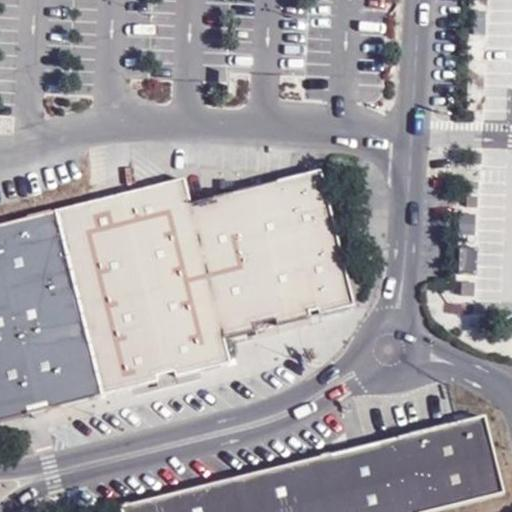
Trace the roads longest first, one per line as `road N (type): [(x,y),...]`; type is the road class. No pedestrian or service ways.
road 1 (unclassified): [(391,344),(422,0)]
road 2 (unclassified): [(84,466),(293,409),(391,344)]
road 3 (unclassified): [(391,344),(511,391)]
